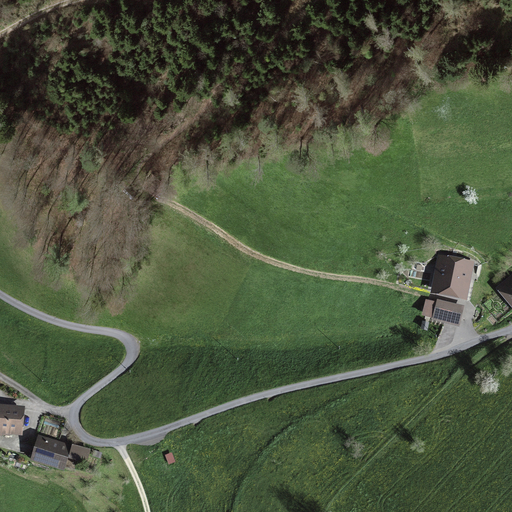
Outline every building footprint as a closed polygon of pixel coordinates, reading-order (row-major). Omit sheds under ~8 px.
[(468,263),(443,258),(437,292),(462,297),(468,263)] [(424,312),(434,314),(436,304),(427,302),(424,312)] [(460,310),(436,304),(434,314),(433,318),(457,324),(460,310)] [(0,428),(19,430),(21,411),(0,409),(0,428)] [(40,439),(34,458),(63,466),(69,448),(40,439)]
